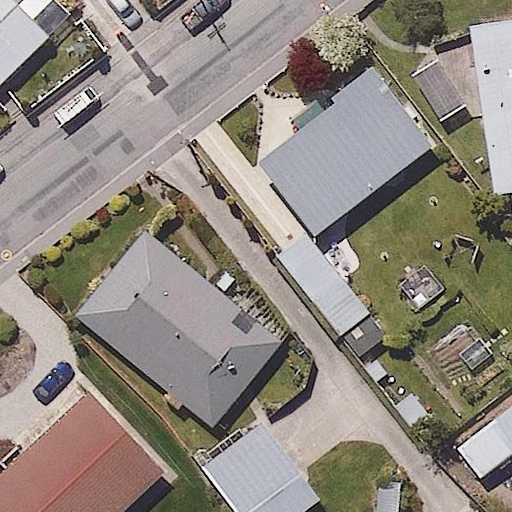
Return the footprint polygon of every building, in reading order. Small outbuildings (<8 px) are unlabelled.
[(0,0),(0,82),(52,29),(22,0),(0,0)] [(511,16),(473,21),(477,51),(433,57),(412,73),(439,118),(485,112),(496,190),(510,189),(511,204),(511,16)] [(326,97),(334,108),(266,158),(318,230),(431,147),(371,64),(326,97)] [(181,408),(187,401),(216,424),(289,332),(146,218),(73,310),(170,387),(164,395),(181,408)] [(24,446),(20,441),(0,460),(0,511),(117,511),(168,464),(91,383),(24,446)] [(511,400),(456,441),(480,474),(511,451),(511,400)] [(260,408),(193,457),(233,511),(308,511),(327,498),(260,408)]
